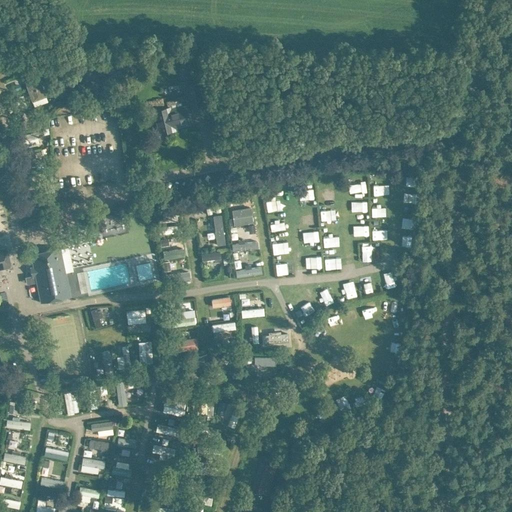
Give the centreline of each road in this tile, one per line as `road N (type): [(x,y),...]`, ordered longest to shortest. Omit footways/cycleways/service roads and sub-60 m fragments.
road 1 (unclassified): [(16,242),(155,177),(463,122),(485,0)]
road 2 (track): [(446,511),(446,346),(463,122)]
